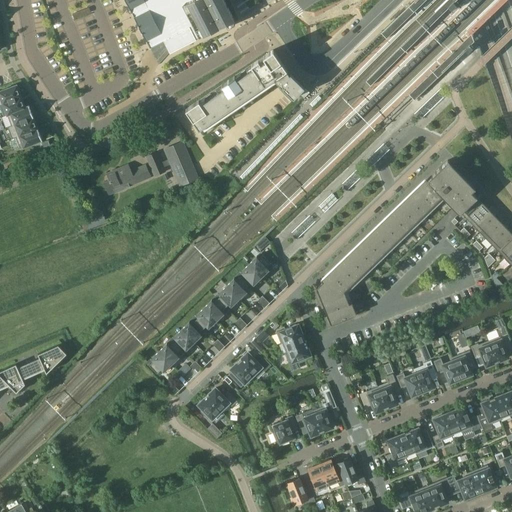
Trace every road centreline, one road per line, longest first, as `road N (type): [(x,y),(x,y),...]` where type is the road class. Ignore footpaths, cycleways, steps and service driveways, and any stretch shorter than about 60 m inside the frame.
road 1 (residential): [(22,0),(35,57),(77,120),(91,128),(278,20)]
road 2 (residential): [(296,284),(438,145)]
road 3 (residential): [(176,399),(296,284)]
road 4 (residential): [(360,436),(511,375)]
road 5 (residential): [(365,321),(468,280),(443,244)]
road 6 (residential): [(0,187),(123,134)]
